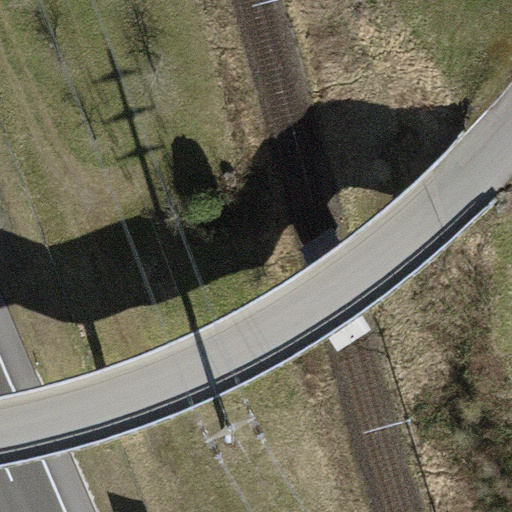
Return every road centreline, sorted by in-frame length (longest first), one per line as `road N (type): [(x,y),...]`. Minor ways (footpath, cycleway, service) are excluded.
road 1 (unclassified): [(511,134),(379,257),(262,338),(141,393),(0,433)]
road 2 (track): [(0,28),(202,482)]
